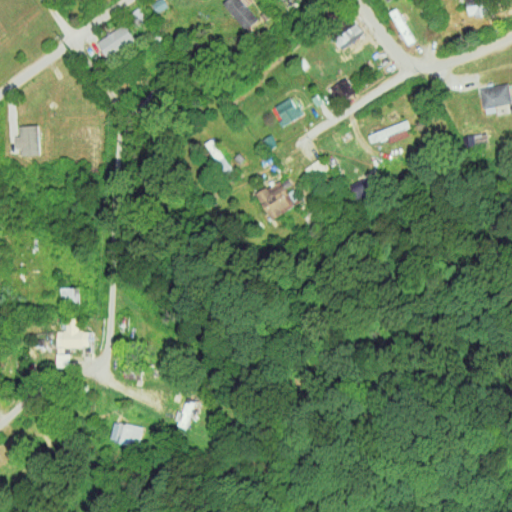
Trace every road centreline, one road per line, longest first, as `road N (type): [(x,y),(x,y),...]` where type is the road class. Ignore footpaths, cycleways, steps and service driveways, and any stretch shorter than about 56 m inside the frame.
road 1 (residential): [(0,421),(108,349),(121,114),(76,40)]
road 2 (residential): [(0,94),(135,0)]
road 3 (residential): [(298,144),(410,67)]
